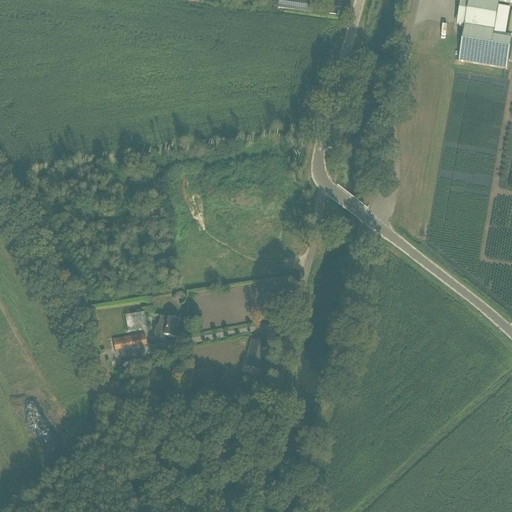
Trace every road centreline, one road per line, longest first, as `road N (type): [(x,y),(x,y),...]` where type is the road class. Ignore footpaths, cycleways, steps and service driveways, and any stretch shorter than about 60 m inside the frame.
road 1 (track): [(0,200),(174,511)]
road 2 (unclassified): [(231,511),(280,388),(326,186)]
road 3 (track): [(280,511),(330,395),(363,251),(376,227)]
road 4 (unclassified): [(376,227),(383,144),(412,0)]
road 5 (tertiary): [(326,186),(316,156),(359,0)]
road 6 (tertiary): [(511,338),(376,227)]
